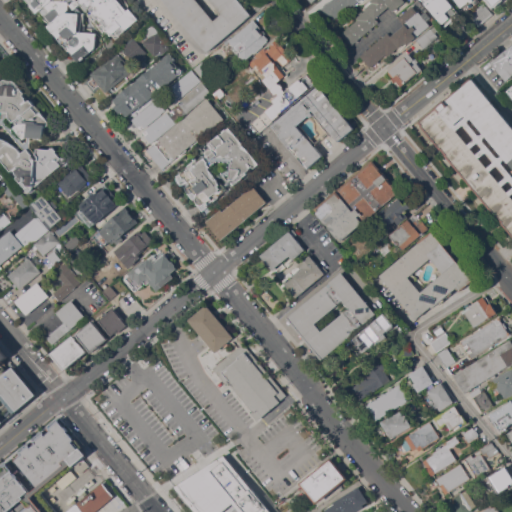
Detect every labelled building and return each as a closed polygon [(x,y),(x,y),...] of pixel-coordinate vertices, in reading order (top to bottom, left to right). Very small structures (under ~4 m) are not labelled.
[(124,0),(140,19),(117,39),(113,34),(112,35),(108,31),(106,33),(99,25),(100,24),(96,20),(95,21),(90,14),(91,13),(88,9),(87,11),(81,4),(78,7),(83,12),(81,31),(96,33),(95,47),(79,61),(73,54),(74,53),(70,50),(69,51),(58,38),(59,37),(49,26),(50,25),(27,0),(124,0)] [(165,0),(241,0),(253,14),(247,20),(246,19),(208,51),(165,0)] [(364,0),(362,2),(360,0),(357,3),(358,4),(355,7),(354,6),(351,9),(348,7),(340,14),(341,15),(339,17),(338,16),(333,21),(322,9),(327,5),(326,4),(328,2),(329,3),(332,0),(364,0)] [(406,0),(407,1),(396,11),(392,5),(377,18),(380,22),(373,28),(374,29),(372,30),(371,29),(359,39),(360,40),(358,42),(357,41),(353,45),(343,33),(349,28),(348,27),(351,25),(351,26),(360,19),(358,17),(362,14),(361,13),(363,11),(364,12),(369,9),(368,8),(374,2),(372,0),(406,0)] [(451,0),(459,9),(444,22),(424,0),(451,0)] [(453,0),(463,13),(478,2),(475,0),(453,0)] [(480,26),(470,14),(485,2),(494,14),(480,26)] [(366,52),(365,51),(368,49),(369,50),(380,40),(380,39),(382,38),(382,39),(389,33),(392,37),(407,24),(401,17),(415,6),(420,11),(432,25),(410,44),(408,42),(401,47),(396,50),(397,51),(395,54),(394,53),(390,56),(388,54),(380,61),(381,62),(378,64),(378,63),(373,67),(362,55),(366,52)] [(462,41),(450,27),(464,15),(476,29),(462,41)] [(255,19),(270,37),(267,40),(268,41),(264,45),(265,46),(255,54),(254,53),(244,62),(234,49),(236,48),(230,40),(255,19)] [(149,37),(145,31),(153,24),(159,31),(158,32),(168,44),(168,45),(170,47),(163,53),(161,50),(155,56),(143,42),(149,37)] [(436,25),(440,30),(437,33),(440,37),(426,48),(419,40),(436,25)] [(134,37),(147,52),(145,55),(147,57),(137,65),(122,47),(134,37)] [(265,47),(267,50),(272,45),(271,44),(277,39),(279,42),(279,41),(289,52),(288,53),(293,58),(285,66),(280,61),(278,63),(278,65),(287,76),(279,82),(281,84),(282,83),(285,87),(284,88),(287,91),(309,73),(310,74),(312,73),(319,81),(280,113),(281,115),(260,132),(252,123),(276,103),(274,100),(280,94),(279,93),(276,95),(271,89),(272,88),(264,79),(268,76),(261,68),(258,70),(254,66),(253,67),(250,63),(254,59),(255,60),(258,57),(256,55),(265,47)] [(511,45),(511,77),(508,81),(492,62),(511,45)] [(85,81),(92,75),(91,74),(118,52),(133,70),(105,93),(100,87),(94,92),(85,81)] [(169,52),(176,60),(174,62),(179,66),(181,67),(183,69),(183,73),(180,75),(178,75),(128,116),(124,111),(121,113),(116,106),(118,104),(114,99),(169,52)] [(407,57),(407,55),(411,52),(415,58),(417,56),(421,61),(419,62),(425,69),(420,73),(419,72),(404,85),(403,84),(400,86),(393,78),(394,76),(391,72),(392,72),(391,70),(407,57)] [(203,61),(216,76),(207,83),(195,68),(203,61)] [(201,80),(182,97),(172,86),(192,69),(201,80)] [(511,123),(511,232),(503,222),(504,221),(500,216),(499,217),(448,155),(449,154),(444,148),(442,149),(423,126),(424,125),(421,122),(473,77),(511,123)] [(26,93),(24,94),(27,97),(26,99),(28,101),(31,99),(35,104),(35,105),(49,121),(49,125),(46,125),(45,140),(40,140),(41,138),(32,137),(31,146),(37,153),(37,148),(50,149),(53,147),(53,148),(55,147),(58,151),(56,152),(61,157),(63,156),(67,161),(30,192),(19,179),(17,178),(14,175),(11,171),(11,169),(0,155),(0,82),(4,79),(15,80),(26,93)] [(202,82),(211,93),(188,113),(182,106),(185,103),(182,99),(202,82)] [(340,141),(335,134),(333,136),(315,114),(313,117),(311,115),(302,123),(318,144),(316,145),(324,155),(308,168),(273,125),(321,85),(356,128),(340,141)] [(156,99),(165,110),(162,112),(162,113),(145,127),(142,124),(138,127),(132,120),(156,99)] [(208,99),(224,117),(163,169),(147,150),(208,99)] [(167,112),(176,123),(152,143),(151,142),(150,142),(146,138),(147,136),(146,135),(150,132),(147,129),(167,112)] [(260,163),(256,168),(253,165),(250,168),(250,169),(247,172),(249,173),(235,185),(231,182),(231,183),(229,185),(228,184),(229,182),(223,176),(219,180),(220,183),(221,182),(227,189),(220,195),(220,196),(215,201),(214,200),(209,205),(212,209),(206,215),(183,185),(180,185),(176,177),(182,174),(180,171),(188,167),(195,160),(196,162),(203,155),(209,162),(208,163),(211,166),(209,168),(216,176),(229,170),(230,162),(218,161),(213,165),(207,155),(208,154),(207,152),(210,150),(211,149),(214,149),(210,144),(224,131),(227,128),(227,129),(230,127),(260,163)] [(401,191),(344,240),(341,237),(340,238),(339,239),(330,228),(332,226),(329,223),(329,224),(328,223),(327,224),(318,213),(320,211),(317,208),(375,160),(401,191)] [(93,177),(69,196),(58,183),(82,163),(93,177)] [(12,181),(30,204),(24,209),(13,195),(10,197),(3,188),(12,181)] [(122,202),(96,224),(95,223),(91,226),(77,208),(107,183),(122,202)] [(222,209),(224,211),(254,185),(268,201),(222,240),(207,221),(222,209)] [(43,191),(52,202),(54,200),(59,206),(56,209),(64,218),(51,229),(44,221),(43,222),(37,215),(34,211),(35,210),(31,205),(32,203),(31,201),(43,191)] [(382,213),(389,207),(389,208),(402,198),(403,200),(406,198),(413,206),(407,212),(410,216),(401,224),(398,220),(391,225),(382,213)] [(101,231),(99,229),(126,207),(139,222),(122,236),(124,239),(118,244),(116,241),(113,243),(110,241),(103,247),(94,236),(101,231)] [(0,212),(2,215),(5,213),(12,221),(0,231),(0,212)] [(0,239),(11,230),(15,234),(37,215),(43,222),(49,229),(25,250),(23,247),(0,266),(0,239)] [(417,226),(424,219),(431,227),(406,249),(400,242),(399,243),(392,235),(410,219),(417,226)] [(44,255),(35,244),(51,230),(51,231),(53,230),(55,233),(54,234),(61,241),(44,255)] [(140,230),(142,233),(146,230),(154,240),(144,248),(145,249),(139,254),(141,257),(136,261),(137,262),(130,268),(115,251),(140,230)] [(290,230),(306,249),(294,260),(290,255),(277,267),(278,268),(274,271),(261,255),(290,230)] [(435,230),(475,279),(462,291),(459,287),(434,308),(433,306),(418,319),(414,313),(412,315),(408,310),(410,308),(408,306),(406,307),(402,303),(404,302),(396,292),(394,294),(390,289),(392,287),(390,285),(388,286),(384,281),(386,280),(381,275),(435,230)] [(140,263),(142,265),(150,258),(151,260),(152,259),(156,263),(166,254),(172,261),(174,262),(176,264),(176,266),(178,268),(165,278),(168,282),(158,291),(147,278),(140,284),(135,279),(134,280),(128,273),(140,263)] [(310,255),(326,273),(297,297),(284,282),(287,280),(288,281),(302,269),(298,265),(310,255)] [(42,271),(21,289),(9,275),(30,257),(42,271)] [(55,293),(66,283),(58,275),(61,273),(58,269),(68,260),(73,266),(71,268),(83,281),(61,300),(55,293)] [(342,272),(377,313),(323,360),(287,318),(342,272)] [(28,315),(16,301),(38,282),(50,296),(28,315)] [(467,311),(473,307),(472,306),(478,301),(485,296),(486,297),(488,296),(499,312),(487,320),(486,320),(476,326),(467,311)] [(86,316),(53,344),(39,327),(72,300),(86,316)] [(208,304),(235,337),(216,352),(189,320),(208,304)] [(128,325),(120,332),(119,331),(112,336),(100,321),(114,308),(128,325)] [(348,344),(385,313),(395,325),(385,333),(389,337),(357,356),(348,344)] [(501,316),(502,319),(501,319),(504,323),(505,322),(508,327),(507,328),(509,332),(510,331),(511,334),(473,359),(468,351),(470,350),(469,348),(468,349),(463,341),(501,316)] [(109,338),(93,351),(78,333),(93,320),(109,338)] [(438,352),(432,343),(448,332),(454,341),(438,352)] [(67,370),(53,354),(74,335),(88,351),(67,370)] [(511,340),(511,364),(467,393),(456,375),(511,340)] [(244,343),(287,395),(280,401),(281,401),(258,420),(251,412),(253,410),(230,382),(227,385),(214,368),(244,343)] [(409,343),(416,353),(406,359),(400,349),(409,343)] [(0,348),(7,357),(1,362),(9,372),(15,366),(39,395),(0,427),(0,348)] [(457,361),(448,367),(439,354),(449,348),(457,361)] [(362,399),(359,393),(357,395),(352,388),(367,378),(364,374),(383,362),(387,369),(385,370),(391,380),(362,399)] [(435,382),(420,392),(415,384),(417,383),(411,374),(425,365),(435,382)] [(511,395),(505,399),(494,381),(511,369),(511,395)] [(455,401),(442,410),(440,407),(438,408),(436,404),(437,403),(434,398),(432,399),(430,395),(432,394),(430,391),(443,382),(455,401)] [(370,402),(373,400),(373,401),(383,395),(382,394),(385,392),(386,393),(391,390),(390,389),(393,387),(394,388),(400,384),(410,399),(377,420),(368,405),(370,403),(370,402)] [(475,397),(486,390),(496,405),(485,413),(475,397)] [(511,424),(510,426),(511,427),(510,427),(509,428),(508,428),(507,428),(502,431),(493,417),(494,416),(492,414),(511,401),(511,424)] [(457,405),(463,415),(464,414),(469,422),(466,424),(462,426),(461,424),(456,428),(456,427),(453,429),(449,423),(443,426),(437,418),(457,405)] [(402,408),(407,416),(406,416),(412,425),(392,439),(381,422),(402,408)] [(75,465),(71,469),(57,480),(55,478),(33,497),(45,511),(0,511),(0,466),(6,461),(32,492),(39,487),(14,456),(21,450),(22,451),(30,444),(29,444),(36,438),(34,437),(41,431),(42,433),(58,418),(65,427),(66,426),(69,430),(68,431),(76,440),(73,442),(79,449),(82,447),(88,454),(84,458),(75,465)] [(431,422),(441,437),(425,448),(424,447),(420,450),(419,447),(414,450),(406,437),(431,422)] [(475,427),(476,428),(480,434),(479,435),(480,436),(471,443),(465,433),(475,427)] [(434,475),(425,461),(435,454),(434,453),(447,445),(446,443),(458,435),(462,442),(457,445),(457,446),(455,447),(454,447),(452,448),(458,459),(434,475)] [(491,458),(488,453),(485,455),(482,449),(493,442),(496,447),(497,447),(501,452),(491,458)] [(467,458),(473,454),(475,457),(482,453),(491,467),(482,473),(483,474),(478,477),(467,458)] [(271,511),(241,511),(234,503),(222,511),(196,511),(175,486),(225,455),(271,511)] [(313,470),(316,467),(318,469),(332,457),(335,461),(349,478),(318,504),(301,483),(302,482),(314,472),(313,470)] [(90,466),(82,473),(75,465),(84,458),(90,466)] [(462,463),(472,478),(447,494),(438,479),(462,463)] [(499,470),(500,471),(508,466),(511,472),(511,483),(510,485),(511,486),(503,492),(501,490),(498,492),(493,485),(491,487),(483,480),(499,470)] [(78,477),(64,489),(57,480),(71,469),(78,477)] [(103,482),(115,496),(114,497),(103,506),(95,511),(85,511),(78,503),(103,482)] [(359,486),(369,501),(364,505),(365,506),(356,511),(326,511),(327,511),(327,510),(336,504),(334,502),(359,486)] [(468,489),(478,506),(473,509),(474,511),(472,511),(453,511),(448,502),(468,489)]
